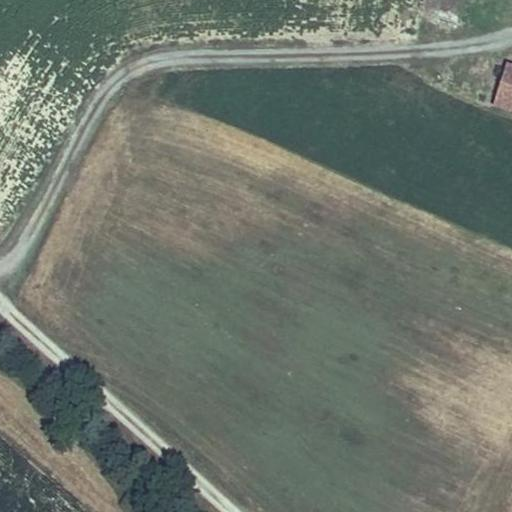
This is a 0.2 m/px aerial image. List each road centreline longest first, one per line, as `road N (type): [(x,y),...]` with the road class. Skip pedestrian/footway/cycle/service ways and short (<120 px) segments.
road 1 (track): [(511,41),(418,53),(204,50),(151,59),(114,80),(31,247),(0,277)]
road 2 (track): [(0,297),(228,511)]
